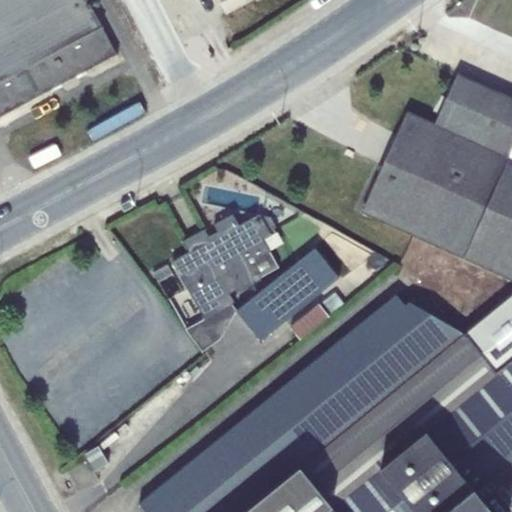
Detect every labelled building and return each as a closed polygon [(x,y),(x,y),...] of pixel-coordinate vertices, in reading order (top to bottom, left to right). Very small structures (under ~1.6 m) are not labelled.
[(0,0),(0,116),(117,55),(87,0),(0,0)] [(511,159),(508,158),(511,150),(511,97),(457,73),(434,123),(407,111),(361,212),(463,258),(464,256),(511,278),(511,159)] [(186,328),(202,352),(219,339),(236,311),(232,303),(234,302),(229,293),(239,288),(240,290),(261,279),(260,277),(278,267),(269,250),(263,239),(268,237),(258,218),(239,228),(232,214),(213,224),(219,236),(208,242),(205,237),(189,246),(191,250),(172,261),(205,318),(186,328)] [(263,239),(269,250),(283,243),(277,232),(268,237),(263,239)] [(316,248),(236,311),(260,340),(339,277),(316,248)] [(511,511),(511,294),(465,334),(409,301),(404,306),(395,295),(139,504),(145,511),(511,511)] [(319,303),(289,328),(299,341),(330,317),(319,303)] [(98,446),(85,454),(95,471),(108,464),(98,446)]
